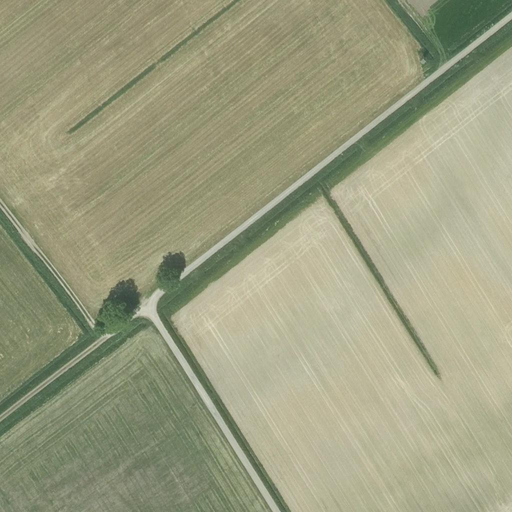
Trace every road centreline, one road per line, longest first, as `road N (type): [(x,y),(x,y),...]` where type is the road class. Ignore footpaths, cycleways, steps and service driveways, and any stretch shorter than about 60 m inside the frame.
road 1 (track): [(101,336),(511,12)]
road 2 (track): [(145,304),(275,511)]
road 3 (track): [(0,207),(101,336)]
road 4 (track): [(0,415),(101,336)]
